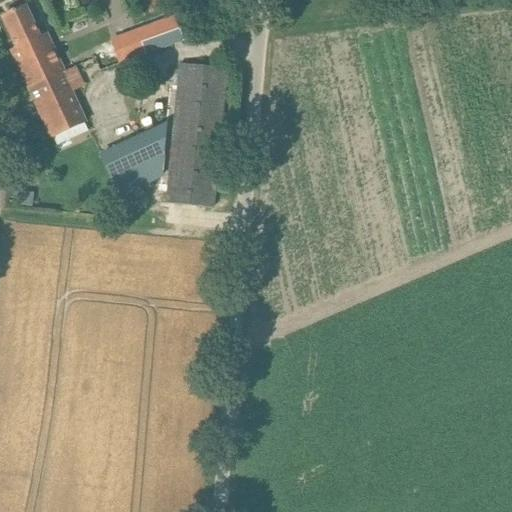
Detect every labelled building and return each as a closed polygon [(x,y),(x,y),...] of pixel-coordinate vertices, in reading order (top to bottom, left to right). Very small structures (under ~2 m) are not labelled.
[(12,51),(29,89),(63,74),(45,35),(40,38),(26,7),(10,14),(10,15),(10,16),(6,18),(6,17),(5,17),(2,18),(17,48),(12,51)] [(182,41),(174,19),(137,33),(145,55),(182,41)] [(178,65),(172,127),(159,125),(157,142),(171,143),(164,204),(213,208),(227,70),(178,65)] [(63,74),(29,89),(52,139),(85,123),(63,74)] [(144,136),(101,157),(119,197),(163,176),(144,136)]
